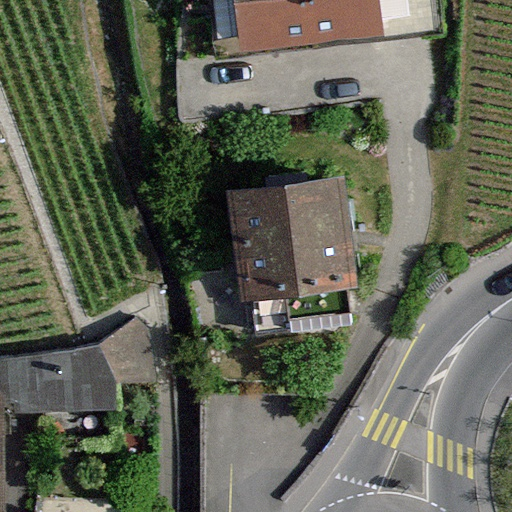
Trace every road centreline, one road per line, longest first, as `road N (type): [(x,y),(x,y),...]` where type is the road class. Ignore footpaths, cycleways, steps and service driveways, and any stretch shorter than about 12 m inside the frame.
road 1 (tertiary): [(474,331),(419,363),(340,511)]
road 2 (tertiary): [(450,511),(450,454),(474,331)]
